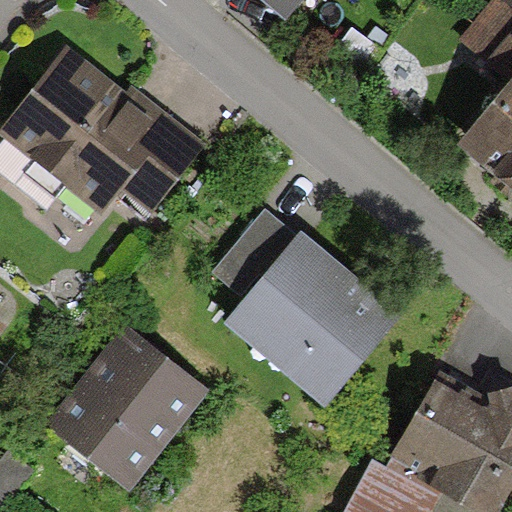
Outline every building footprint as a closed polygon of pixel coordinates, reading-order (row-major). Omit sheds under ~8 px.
[(267,0),(287,16),(300,0),(267,0)] [(511,77),(511,5),(505,0),(488,0),(458,39),(510,80),(511,77)] [(144,208),(198,141),(165,114),(155,126),(60,50),(0,124),(0,132),(101,214),(121,189),(144,208)] [(511,77),(510,80),(465,138),(511,174),(511,77)] [(294,243),(263,218),(211,282),(241,307),(294,243)] [(298,238),(294,243),(241,307),(226,326),(324,406),(396,317),(298,238)] [(201,398),(122,338),(49,434),(128,494),(201,398)] [(486,511),(497,511),(511,483),(511,389),(493,380),(480,404),(429,378),(387,461),(437,486),(486,511)] [(0,506),(28,469),(4,451),(0,456),(0,506)] [(423,511),(437,486),(387,461),(371,453),(341,511),(423,511)]
